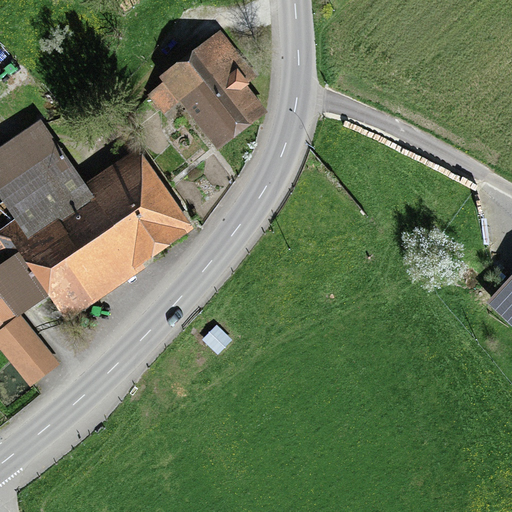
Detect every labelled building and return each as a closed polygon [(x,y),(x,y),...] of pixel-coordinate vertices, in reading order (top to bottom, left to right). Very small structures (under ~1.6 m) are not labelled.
[(159,79),(163,85),(149,96),(160,110),(176,98),(217,153),(267,116),(248,90),(249,88),(248,86),(257,79),(221,32),(159,79)] [(44,296),(62,319),(88,299),(81,290),(179,217),(140,165),(95,198),(39,123),(0,151),(0,195),(18,221),(0,234),(0,235),(16,257),(44,296)] [(0,297),(15,317),(44,296),(16,257),(0,269),(0,297)] [(511,269),(485,298),(511,323),(511,269)] [(0,341),(31,383),(52,367),(15,317),(0,297),(0,341)] [(202,338),(217,353),(232,338),(216,323),(202,338)]
